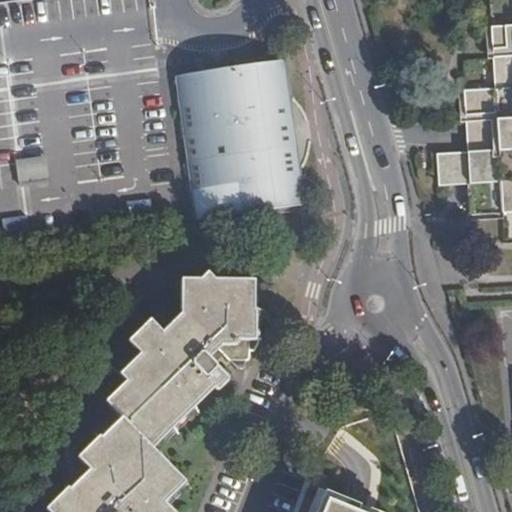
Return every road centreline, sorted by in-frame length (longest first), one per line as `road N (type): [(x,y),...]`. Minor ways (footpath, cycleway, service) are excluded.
road 1 (secondary): [(404,291),(394,179),(344,0)]
road 2 (secondary): [(311,0),(365,208),(359,277)]
road 3 (secondary): [(490,511),(449,368),(408,306)]
road 4 (unclassified): [(244,511),(298,365),(351,325)]
road 5 (secondary): [(384,336),(433,384),(469,511)]
